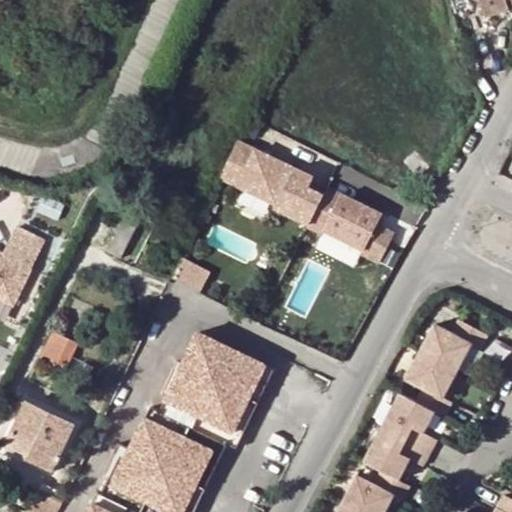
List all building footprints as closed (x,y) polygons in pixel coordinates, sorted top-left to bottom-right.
[(511,13),(511,5),(510,0),(483,0),(489,20),(511,13)] [(313,216),(327,188),(292,171),(298,160),(258,141),(240,177),(280,196),(278,200),(313,216)] [(378,201),(332,178),(327,188),(312,218),(327,225),(328,223),(368,242),(367,245),(385,254),(399,224),(381,215),(373,211),(378,201)] [(120,258),(129,238),(134,228),(138,219),(126,213),(115,237),(112,236),(105,251),(120,258)] [(39,262),(11,248),(3,264),(0,263),(0,306),(14,313),(39,262)] [(205,278),(177,265),(168,282),(197,295),(205,278)] [(417,399),(434,408),(443,414),(451,399),(442,395),(470,341),(479,346),(486,332),(459,319),(452,332),(434,323),(406,376),(424,386),(417,399)] [(79,346),(53,333),(40,359),(66,372),(79,346)] [(89,511),(183,511),(219,441),(228,446),(265,368),(197,335),(161,413),(151,408),(131,450),(125,448),(120,458),(102,496),(99,494),(89,511)] [(93,368),(85,365),(80,378),(87,381),(93,368)] [(265,368),(228,446),(236,450),(274,372),(265,368)] [(363,457),(381,467),(398,476),(409,456),(421,463),(436,434),(424,428),(434,408),(417,399),(399,390),(363,457)] [(73,425),(25,402),(7,440),(30,450),(26,457),(52,469),(73,425)] [(183,511),(194,511),(228,446),(219,441),(183,511)] [(407,482),(398,476),(381,467),(374,480),(356,471),(333,511),(381,511),(392,491),(400,496),(407,482)] [(29,511),(57,511),(64,500),(60,499),(62,494),(43,485),(29,511)] [(511,511),(511,496),(502,491),(490,511),(511,511)]
